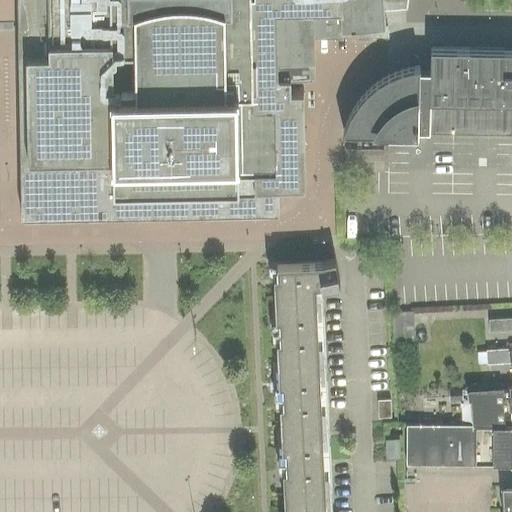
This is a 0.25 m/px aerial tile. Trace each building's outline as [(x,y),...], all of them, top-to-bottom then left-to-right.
[(356,31),(356,27),(386,25),(385,6),(408,4),(408,0),(25,0),(27,5),(28,10),(28,13),(28,23),(27,26),(21,45),(20,49),(19,54),(22,216),(279,212),(279,186),(306,186),(304,89),(291,90),(291,76),(315,76),(314,33),(343,33),(343,28),(352,27),(352,31),(356,31)] [(511,48),(431,47),(430,71),(419,71),(420,64),(411,65),(402,68),(394,71),(386,75),(378,79),(371,85),(365,91),(359,98),(354,105),(349,113),(346,121),(343,130),(418,131),(418,127),(429,127),(429,131),(511,133),(511,48)] [(384,171),(384,148),(345,148),(345,170),(384,171)] [(285,511),(326,511),(316,284),(327,283),(340,281),(335,258),(322,261),(274,263),(285,511)] [(415,340),(414,311),(392,312),(393,340),(415,340)] [(511,317),(489,319),(490,331),(511,329),(511,317)] [(511,347),(488,349),(488,362),(511,360),(511,347)] [(471,399),(473,415),(473,424),(511,424),(511,386),(497,387),(468,389),(469,399),(471,399)] [(450,400),(462,399),(461,388),(450,389),(450,400)] [(379,417),(391,417),(391,399),(378,399),(379,417)] [(511,424),(473,424),(407,423),(407,463),(511,464),(511,424)] [(388,455),(400,455),(399,439),(388,439),(388,455)] [(511,485),(501,485),(503,511),(504,511),(511,511),(511,485)]
